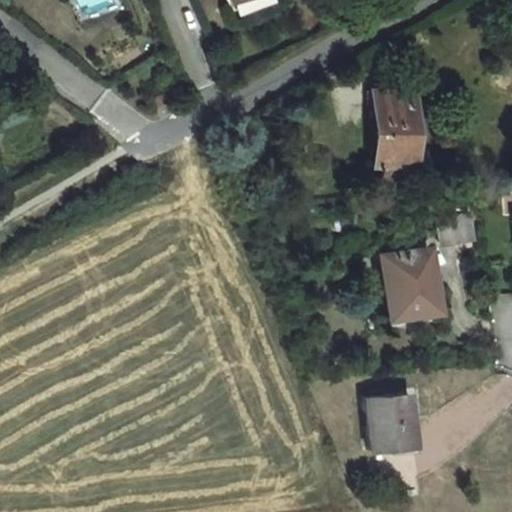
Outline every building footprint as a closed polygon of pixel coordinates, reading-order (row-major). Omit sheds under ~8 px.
[(240,0),(236,2),(245,25),(283,9),(279,0),(240,0)] [(163,91),(148,100),(155,111),(169,102),(163,91)] [(381,184),(421,186),(423,112),(383,110),(381,184)] [(464,234),(444,237),(448,262),(467,259),(464,234)] [(449,326),(441,264),(391,270),(394,297),(408,295),(412,331),(449,326)] [(420,463),(420,413),(377,414),(377,464),(420,463)]
